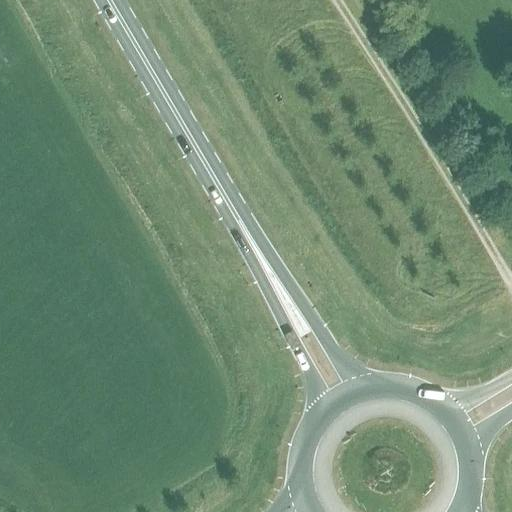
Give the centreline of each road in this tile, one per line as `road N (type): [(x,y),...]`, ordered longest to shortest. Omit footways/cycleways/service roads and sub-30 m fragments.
road 1 (track): [(335,0),(511,283)]
road 2 (secondary): [(267,271),(109,0)]
road 3 (secondary): [(267,271),(320,416)]
road 4 (secondary): [(365,388),(267,271)]
